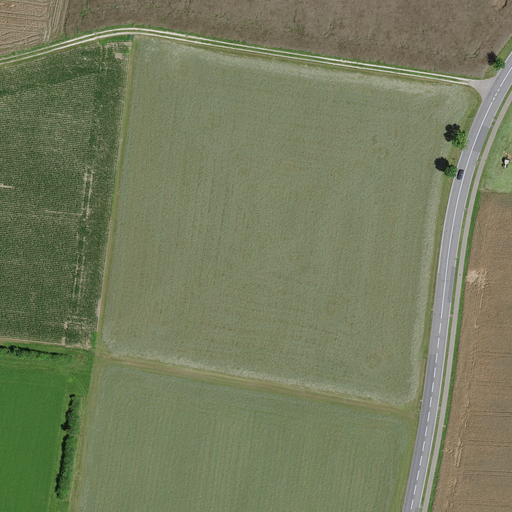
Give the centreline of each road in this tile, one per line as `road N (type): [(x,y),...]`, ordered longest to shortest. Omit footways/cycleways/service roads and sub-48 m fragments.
road 1 (track): [(496,91),(135,34),(0,64)]
road 2 (primary): [(411,511),(457,201),(481,121),(511,67)]
road 3 (track): [(72,511),(91,379),(0,364)]
